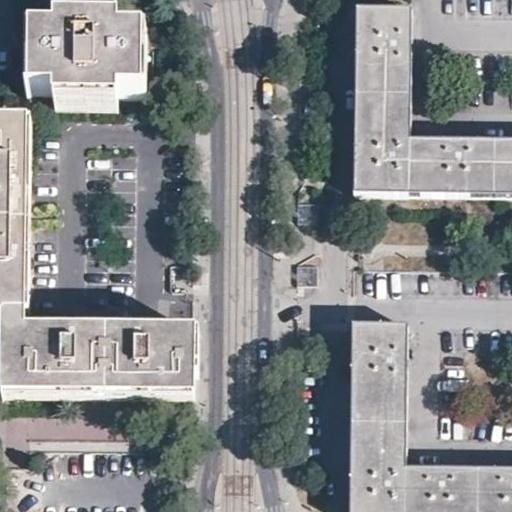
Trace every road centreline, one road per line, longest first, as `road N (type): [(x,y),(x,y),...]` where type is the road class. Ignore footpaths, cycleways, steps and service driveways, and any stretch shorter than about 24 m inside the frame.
road 1 (residential): [(201,0),(219,162),(216,456),(208,511)]
road 2 (residential): [(267,308),(270,0)]
road 3 (residential): [(275,511),(265,464),(267,308)]
road 4 (residential): [(267,308),(430,308)]
road 5 (residential): [(427,443),(430,308)]
